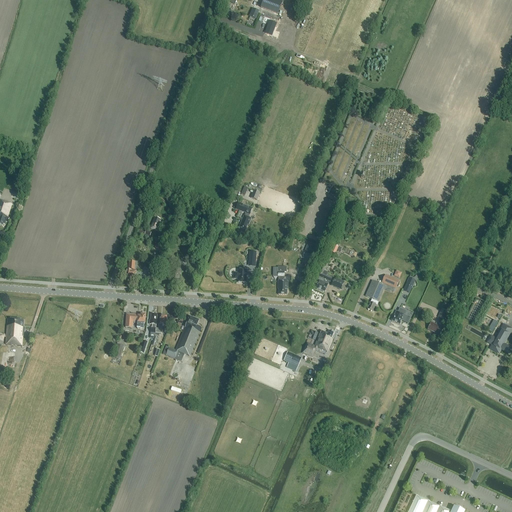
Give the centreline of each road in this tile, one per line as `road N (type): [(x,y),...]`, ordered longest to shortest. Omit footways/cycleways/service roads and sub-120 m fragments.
road 1 (unclassified): [(107,295),(221,0)]
road 2 (tertiary): [(511,405),(399,342),(297,309)]
road 3 (tertiary): [(297,309),(107,295)]
road 4 (unclassified): [(511,476),(422,436),(410,445),(379,511)]
